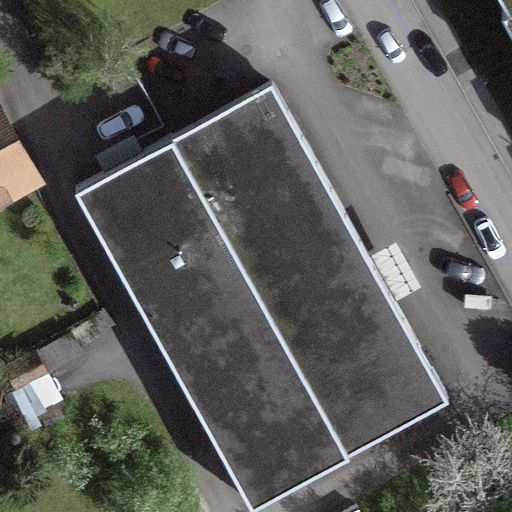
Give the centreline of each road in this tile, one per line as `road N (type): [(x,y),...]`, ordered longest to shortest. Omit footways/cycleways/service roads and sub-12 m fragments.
road 1 (unknown): [(0,57),(58,139),(68,224),(80,253),(228,511)]
road 2 (residential): [(376,0),(511,237)]
road 3 (unknown): [(322,511),(426,445)]
